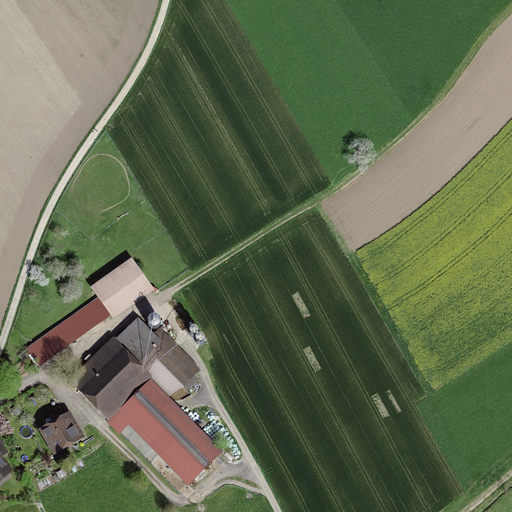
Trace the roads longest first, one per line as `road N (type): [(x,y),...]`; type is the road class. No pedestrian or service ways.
road 1 (track): [(160,301),(369,170),(455,93),(511,14)]
road 2 (track): [(0,357),(53,201),(131,83),(167,0)]
